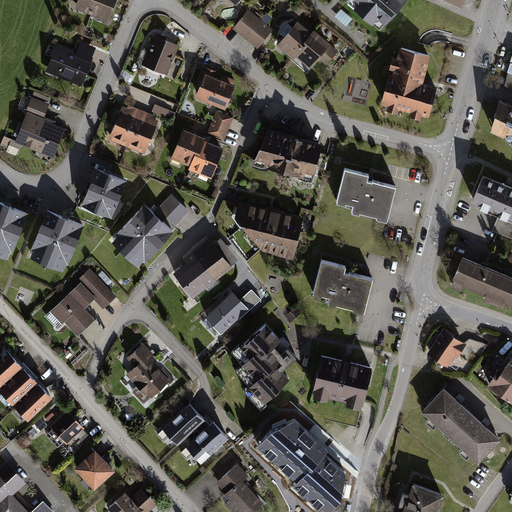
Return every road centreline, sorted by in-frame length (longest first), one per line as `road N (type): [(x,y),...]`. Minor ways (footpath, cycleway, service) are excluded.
road 1 (residential): [(266,80),(210,218),(128,309),(82,390)]
road 2 (residential): [(139,0),(63,174),(33,185),(0,170)]
road 3 (residential): [(362,511),(428,298)]
road 4 (residential): [(452,153),(320,116),(266,80)]
road 5 (residential): [(452,153),(497,0)]
road 6 (residential): [(82,390),(185,502)]
road 7 (residential): [(428,298),(421,270),(452,153)]
road 8 (residential): [(266,80),(165,0)]
